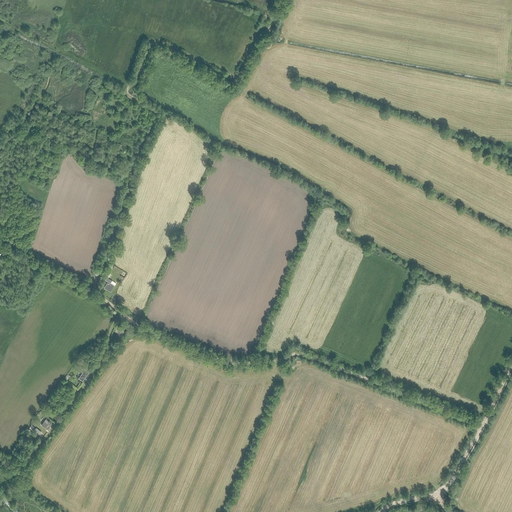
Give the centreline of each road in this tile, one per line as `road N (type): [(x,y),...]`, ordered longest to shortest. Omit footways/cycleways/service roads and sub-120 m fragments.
road 1 (track): [(87,287),(157,112),(130,86),(149,45),(232,77),(274,0)]
road 2 (track): [(481,425),(290,350),(261,362),(225,360),(136,328),(87,287)]
road 3 (track): [(121,319),(104,359),(20,472)]
